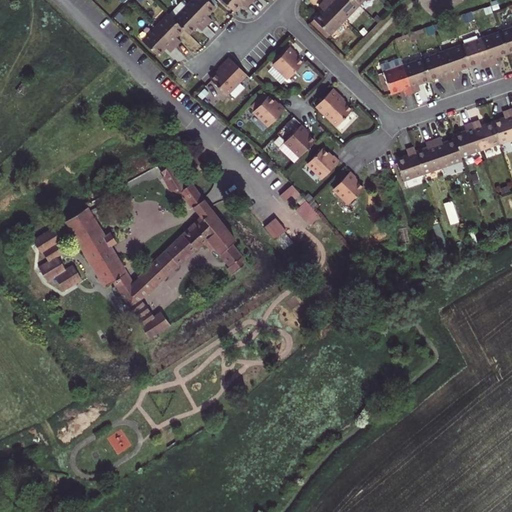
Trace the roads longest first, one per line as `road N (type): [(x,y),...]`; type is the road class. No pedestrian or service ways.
road 1 (residential): [(278,9),(396,118)]
road 2 (residential): [(396,118),(511,82)]
